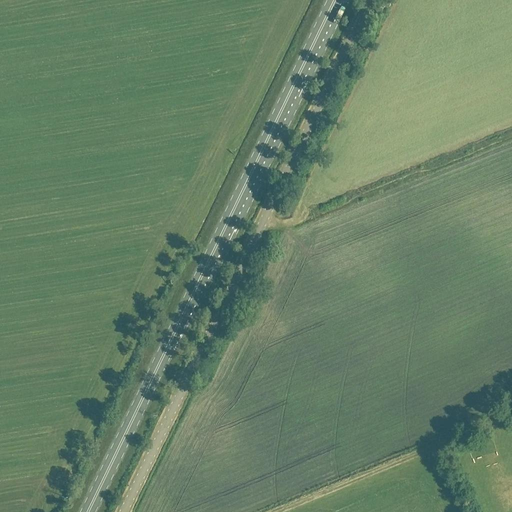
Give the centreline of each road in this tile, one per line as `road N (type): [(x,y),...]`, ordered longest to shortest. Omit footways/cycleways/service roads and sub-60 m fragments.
road 1 (unclassified): [(122,511),(369,0)]
road 2 (primary): [(333,0),(86,511)]
road 3 (track): [(511,419),(283,511)]
